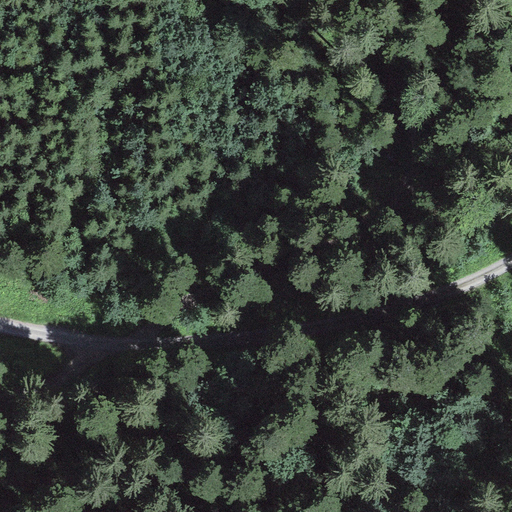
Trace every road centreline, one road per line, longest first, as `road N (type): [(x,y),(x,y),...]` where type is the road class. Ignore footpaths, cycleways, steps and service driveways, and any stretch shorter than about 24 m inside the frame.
road 1 (track): [(0,322),(112,345),(223,337),(391,307),(447,290),(511,256)]
road 2 (track): [(112,345),(64,379),(0,400)]
road 3 (track): [(458,511),(511,402)]
